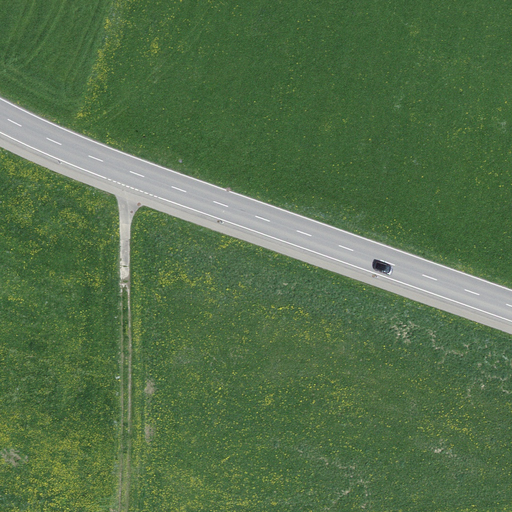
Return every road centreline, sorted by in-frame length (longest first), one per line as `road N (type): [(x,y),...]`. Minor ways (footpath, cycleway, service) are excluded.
road 1 (secondary): [(0,115),(126,170),(511,307)]
road 2 (track): [(126,170),(120,511)]
